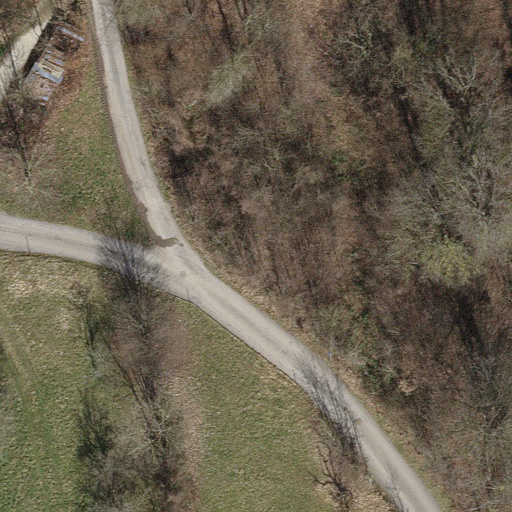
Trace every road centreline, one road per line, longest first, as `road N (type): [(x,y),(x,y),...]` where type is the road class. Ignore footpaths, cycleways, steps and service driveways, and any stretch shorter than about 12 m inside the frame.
road 1 (residential): [(0,230),(101,250),(225,304),(330,392),(424,511)]
road 2 (track): [(193,285),(142,175),(100,0)]
